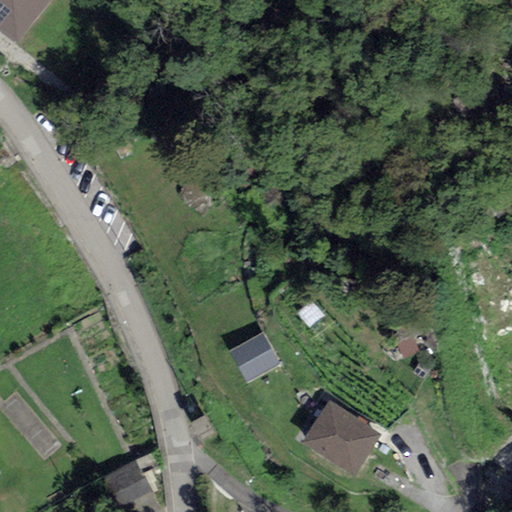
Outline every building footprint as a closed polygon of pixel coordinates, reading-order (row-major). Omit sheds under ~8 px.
[(55,0),(0,0),(0,33),(15,47),(55,0)] [(264,276),(247,279),(252,304),(269,301),(264,276)] [(246,380),(279,363),(262,331),(229,348),(246,380)] [(419,352),(412,335),(396,341),(402,358),(419,352)] [(328,398),(302,440),(354,473),(380,432),(328,398)] [(212,428),(206,415),(191,422),(197,435),(212,428)] [(121,505),(152,490),(139,463),(109,477),(121,505)]
